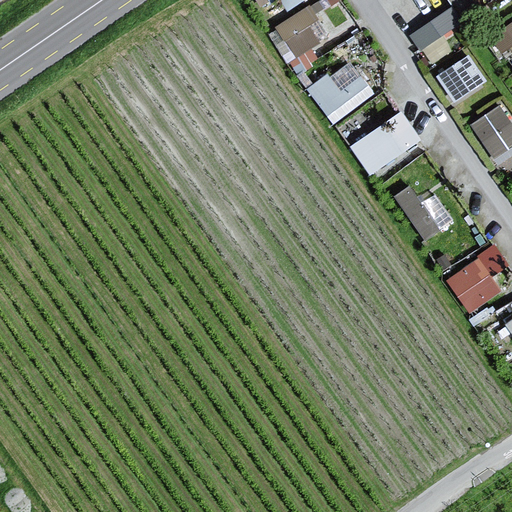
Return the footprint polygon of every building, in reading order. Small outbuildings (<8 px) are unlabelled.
[(258,0),(268,16),(293,0),(258,0)] [(313,0),(318,9),(334,0),(313,0)] [(308,1),(271,22),(290,55),(327,33),(308,1)] [(448,3),(405,30),(418,46),(460,16),(448,3)] [(511,12),(488,30),(497,50),(511,39),(511,12)] [(433,72),(450,100),(485,78),(464,50),(433,72)] [(349,59),(309,85),(330,117),(370,90),(349,59)] [(472,127),(495,162),(511,150),(511,123),(501,107),(472,127)] [(403,113),(352,148),(372,177),(423,142),(403,113)] [(411,188),(396,198),(427,242),(442,232),(411,188)] [(448,281),(471,314),(502,293),(480,260),(448,281)]
